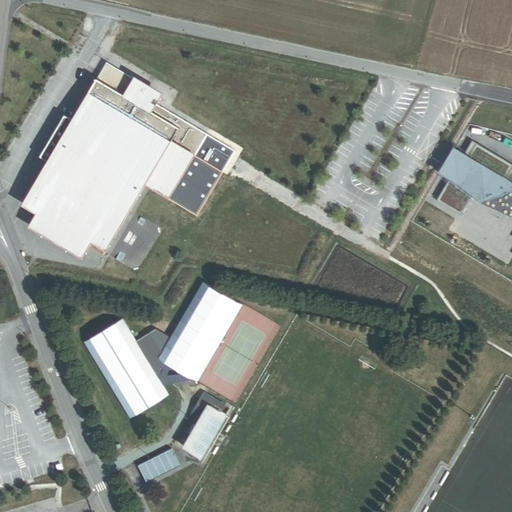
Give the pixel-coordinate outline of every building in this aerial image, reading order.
[(84,255),(92,241),(106,250),(146,184),(169,198),(207,134),(157,104),(162,95),(107,62),(73,119),(65,114),(40,156),(48,161),(24,201),(39,210),(31,223),(84,255)] [(511,164),(471,141),(464,154),(454,148),(441,172),(450,177),(437,200),(461,213),(474,191),(511,212),(511,164)] [(84,342),(130,418),(170,394),(123,318),(84,342)] [(189,455),(203,464),(230,418),(222,413),(225,407),(204,394),(191,415),(202,422),(198,427),(193,436),(186,448),(191,451),(189,455)] [(193,436),(198,427),(193,424),(188,433),(193,436)] [(173,467),(166,453),(147,462),(154,476),(173,467)]
